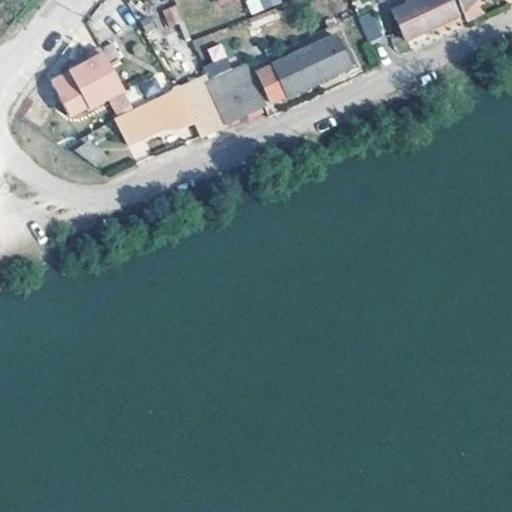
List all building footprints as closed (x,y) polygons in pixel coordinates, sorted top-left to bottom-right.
[(244,0),(251,15),(283,2),(282,0),(244,0)] [(458,13),(452,0),(410,0),(390,9),(403,39),(458,13)] [(459,0),(463,10),(473,0),(472,0),(459,0)] [(381,37),(371,11),(357,18),(368,43),(381,37)] [(332,23),(328,15),(322,19),(325,26),(332,23)] [(348,65),(333,33),(254,70),(266,96),(277,93),(278,96),(348,65)] [(222,44),(203,49),(212,75),(230,69),(222,44)] [(128,106),(97,48),(96,45),(83,53),(87,60),(49,80),(67,114),(84,104),(85,106),(104,96),(114,114),(128,106)] [(270,52),(267,45),(260,48),(263,55),(270,52)] [(209,93),(223,122),(262,104),(243,64),(208,80),(203,83),(207,94),(209,93)] [(177,89),(114,120),(126,145),(163,128),(176,127),(191,121),(184,104),(177,89)] [(198,134),(223,122),(209,93),(207,94),(184,104),(191,121),(198,134)] [(69,147),(89,161),(96,150),(80,139),(69,147)]
